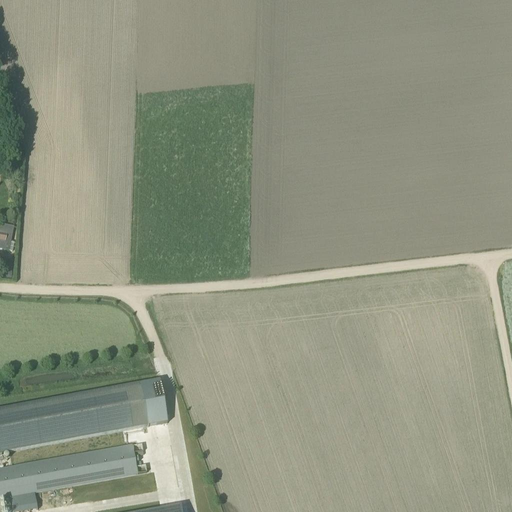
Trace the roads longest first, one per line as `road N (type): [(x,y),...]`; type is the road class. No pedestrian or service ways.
road 1 (track): [(485,259),(238,286),(7,286)]
road 2 (track): [(485,259),(511,394)]
